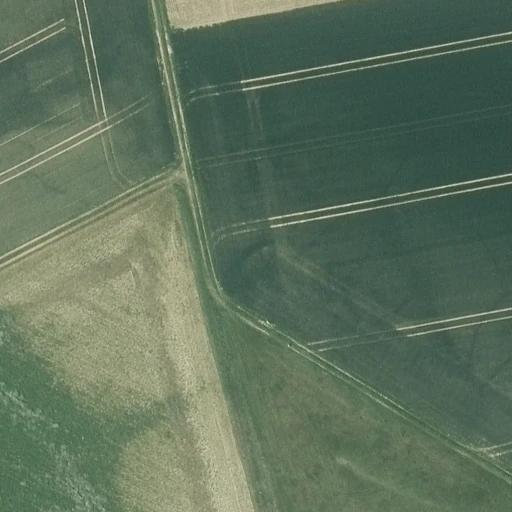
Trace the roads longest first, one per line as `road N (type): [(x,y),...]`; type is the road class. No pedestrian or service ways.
road 1 (track): [(0,269),(166,182),(193,177),(212,292),(511,479)]
road 2 (track): [(268,511),(212,292)]
road 3 (track): [(158,0),(193,177)]
